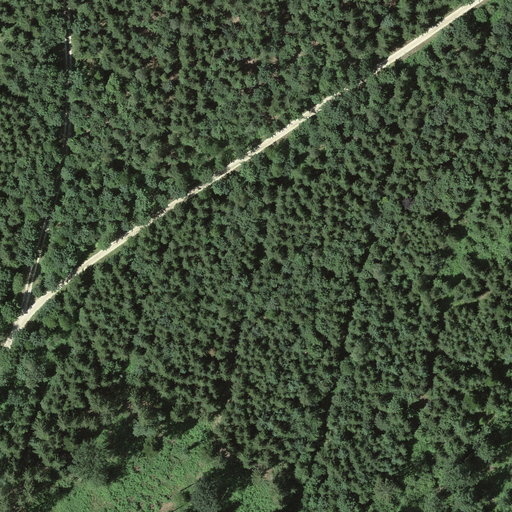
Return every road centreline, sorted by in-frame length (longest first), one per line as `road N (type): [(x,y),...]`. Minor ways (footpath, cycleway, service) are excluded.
road 1 (track): [(477,0),(106,247),(17,323)]
road 2 (track): [(0,355),(17,323),(64,150),(66,0)]
